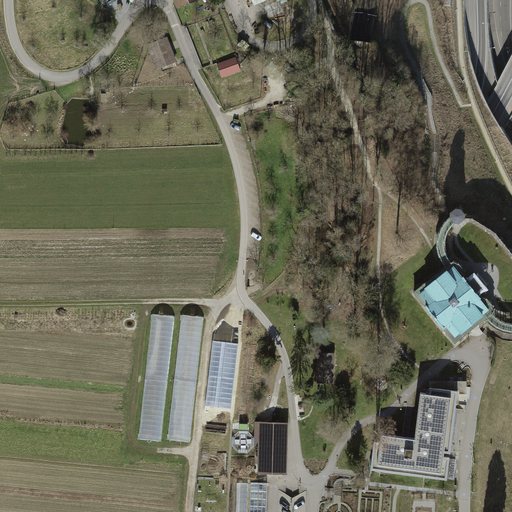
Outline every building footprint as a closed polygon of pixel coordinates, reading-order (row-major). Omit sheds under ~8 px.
[(172,0),(176,8),(198,0),(172,0)] [(178,61),(168,37),(167,37),(147,45),(157,69),(160,68),(178,61)] [(219,63),(223,78),(241,72),(237,57),(219,63)] [(452,212),(451,218),(455,223),(462,224),(466,219),(466,213),(462,209),(456,209),(452,212)] [(455,223),(451,218),(447,222),(443,228),(440,234),(439,241),(439,248),(440,254),(442,261),(446,266),(447,267),(451,264),(451,263),(448,258),(446,252),(445,247),(445,241),(446,236),(448,231),(451,226),(455,223)] [(454,261),(451,263),(451,264),(447,267),(446,266),(414,292),(455,344),(477,327),(487,318),(488,318),(494,314),(494,312),(495,311),(494,307),(495,306),(494,305),(493,306),(491,303),(492,302),(491,301),(490,302),(488,300),(489,299),(487,298),(483,296),(481,297),(478,293),(484,288),(475,276),(469,281),(466,278),(467,277),(466,272),(467,271),(465,270),(465,271),(463,268),(464,268),(462,266),(462,267),(460,264),(461,264),(459,262),(459,263),(454,261)] [(177,316),(152,313),(138,440),(163,443),(177,316)] [(497,318),(494,314),(488,318),(493,323),(499,327),(505,330),(511,331),(511,325),(507,324),(502,322),(497,318)] [(205,318),(180,316),(167,442),(192,445),(205,318)] [(336,353),(318,353),(317,383),(335,384),(336,353)] [(430,388),(458,392),(458,394),(467,394),(467,381),(430,381),(430,388)] [(375,442),(372,470),(447,479),(450,458),(444,457),(445,452),(450,452),(458,394),(458,392),(430,388),(430,394),(421,393),(416,439),(382,434),(381,443),(375,442)] [(259,422),(258,474),(288,474),(289,423),(259,422)] [(266,511),(268,484),(251,483),(250,511),(266,511)] [(248,511),(249,484),(238,484),(236,511),(248,511)]
